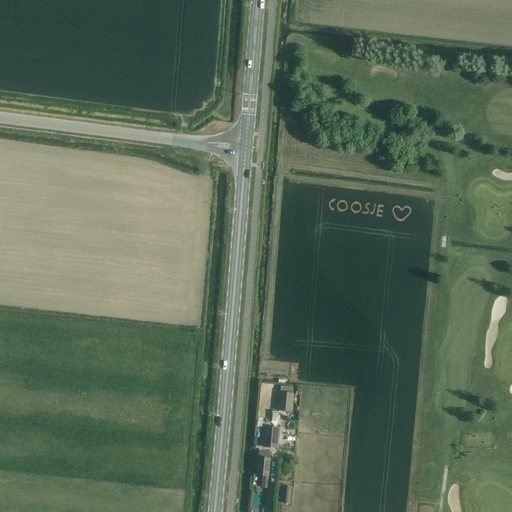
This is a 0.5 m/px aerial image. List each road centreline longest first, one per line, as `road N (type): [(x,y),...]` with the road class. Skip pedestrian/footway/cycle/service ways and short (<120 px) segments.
road 1 (secondary): [(214,511),(245,149)]
road 2 (unclassified): [(0,118),(245,149)]
road 3 (secondary): [(245,149),(258,0)]
